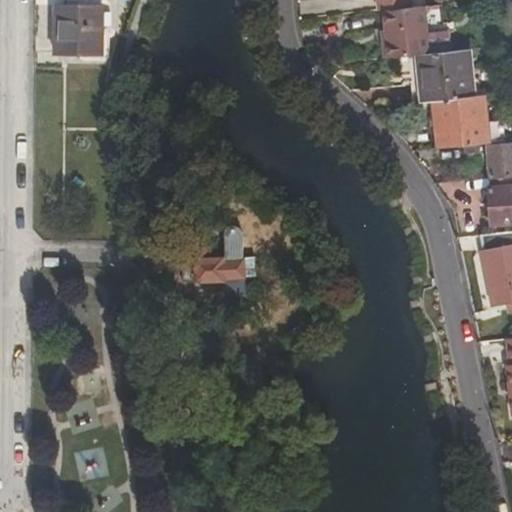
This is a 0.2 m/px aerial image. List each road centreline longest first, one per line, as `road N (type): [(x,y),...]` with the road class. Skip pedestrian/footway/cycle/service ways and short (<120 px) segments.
road 1 (residential): [(272,0),(280,47),(398,168),(431,221),(494,511)]
road 2 (residential): [(14,0),(8,480),(0,511)]
